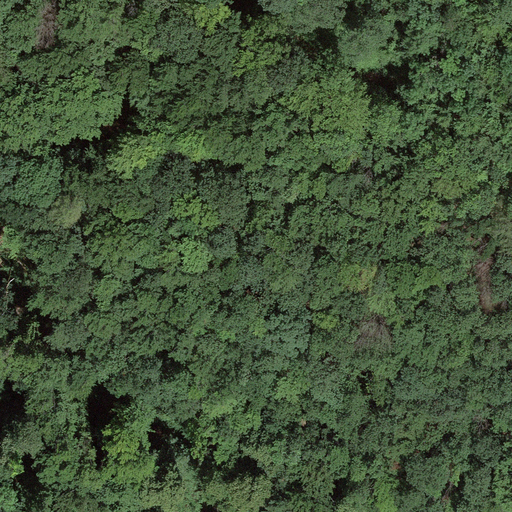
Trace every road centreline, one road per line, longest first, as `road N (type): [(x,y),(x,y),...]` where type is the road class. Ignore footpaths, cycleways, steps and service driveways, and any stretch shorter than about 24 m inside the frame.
road 1 (track): [(300,511),(123,486),(0,482)]
road 2 (track): [(511,139),(305,40),(266,0)]
